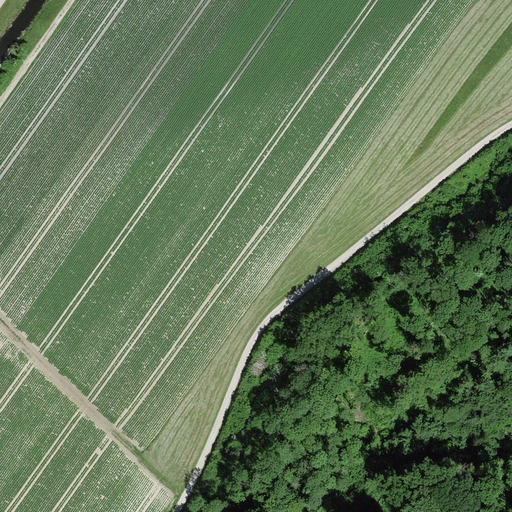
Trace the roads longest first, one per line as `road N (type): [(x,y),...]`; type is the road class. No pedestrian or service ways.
road 1 (track): [(173,511),(261,328),(511,124)]
road 2 (track): [(0,104),(74,0)]
